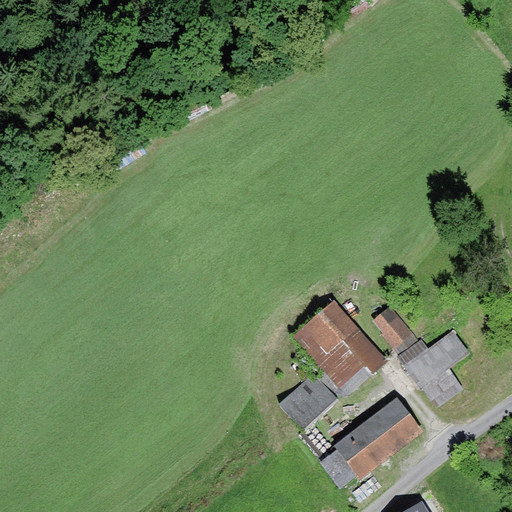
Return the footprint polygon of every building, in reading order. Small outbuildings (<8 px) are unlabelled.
[(336,304),(294,339),(346,400),(387,365),(336,304)] [(395,351),(413,334),(390,309),(372,326),(395,351)] [(421,340),(397,358),(436,411),(462,391),(447,370),(469,353),(453,333),(429,351),(421,340)] [(313,375),(280,405),(304,430),(336,400),(313,375)] [(396,400),(335,449),(338,453),(322,465),(343,490),(358,478),(361,482),(423,433),(396,400)] [(437,511),(428,497),(403,511),(437,511)]
